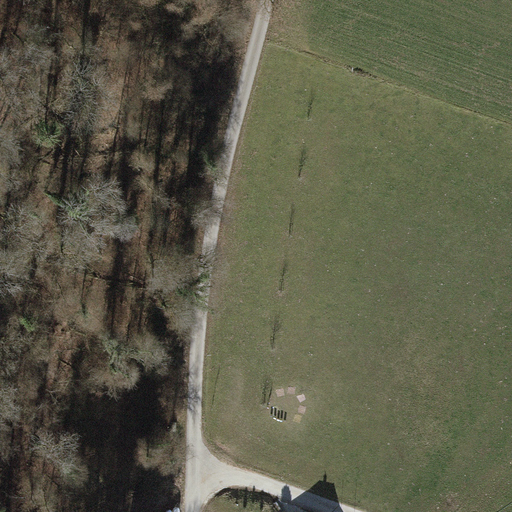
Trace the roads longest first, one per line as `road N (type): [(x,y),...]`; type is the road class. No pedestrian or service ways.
road 1 (track): [(193,511),(185,455),(222,190),(264,0)]
road 2 (track): [(337,511),(185,455)]
